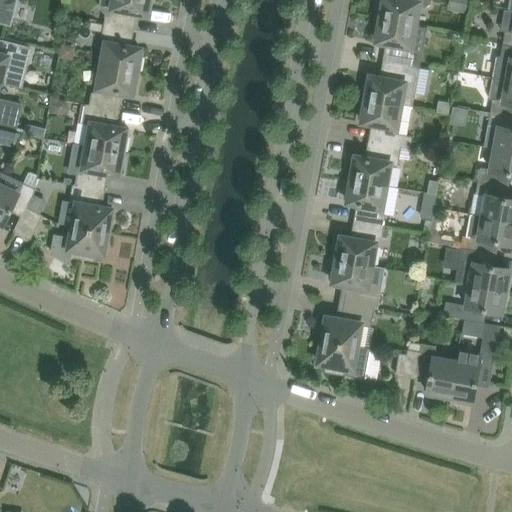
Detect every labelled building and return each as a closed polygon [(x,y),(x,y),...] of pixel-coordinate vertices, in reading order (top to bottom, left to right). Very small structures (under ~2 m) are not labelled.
[(0,0),(0,19),(9,22),(14,0),(0,0)] [(152,8),(153,0),(100,0),(100,1),(100,5),(101,8),(102,11),(106,14),(104,24),(130,28),(133,11),(147,14),(148,7),(152,8)] [(430,0),(384,0),(384,2),(381,1),(378,17),(416,24),(419,5),(426,6),(430,3),(430,0)] [(411,52),(416,24),(378,17),(375,33),(378,34),(377,41),(391,44),(388,61),(413,65),(416,53),(411,52)] [(143,56),(139,55),(141,48),(127,46),(130,28),(104,24),(102,36),(107,37),(102,65),(140,72),(143,56)] [(511,31),(505,31),(503,44),(511,45),(511,31)] [(12,64),(26,68),(31,48),(0,39),(0,80),(2,81),(5,68),(11,69),(12,64)] [(511,45),(503,44),(501,57),(498,56),(494,76),(494,77),(511,80),(511,45)] [(410,106),(414,86),(417,66),(413,65),(388,61),(385,78),(370,75),(369,82),(366,82),(363,98),(410,106)] [(137,88),(140,72),(102,65),(97,93),(92,92),(90,104),(115,109),(118,92),(132,94),(134,87),(137,88)] [(511,80),(494,77),(490,98),(493,99),(491,112),(511,115),(511,80)] [(0,81),(2,82),(2,81),(0,80),(0,121),(16,126),(22,104),(0,98),(0,81)] [(405,134),(410,106),(363,98),(360,114),(363,114),(362,121),(376,124),(373,141),(402,146),(411,148),(413,135),(405,134)] [(129,136),(125,135),(126,128),(112,126),(115,109),(90,104),(86,103),(82,123),(91,124),(88,145),(126,152),(129,136)] [(466,131),(478,133),(482,109),(454,105),(448,138),(465,141),(466,131)] [(488,125),(485,146),(495,148),(511,150),(511,115),(491,112),(488,125)] [(365,157),(356,156),(355,162),(351,162),(349,178),(387,185),(437,194),(440,178),(405,172),(409,147),(402,146),(373,141),(370,158),(365,157)] [(123,168),(126,152),(88,145),(87,146),(74,143),(69,170),(78,172),(75,184),(101,189),(104,172),(118,174),(119,167),(123,168)] [(511,150),(495,148),(491,169),(481,167),(478,180),(503,184),(505,172),(511,173),(511,150)] [(382,213),(387,185),(349,178),(346,194),(349,195),(348,202),(362,204),(359,221),(384,226),(386,214),(382,213)] [(511,198),(501,196),(503,184),(478,180),(476,193),(486,195),(483,216),(511,221),(511,198)] [(12,207),(23,212),(24,212),(26,207),(27,207),(36,189),(24,183),(19,193),(0,183),(0,222),(3,225),(12,207)] [(65,200),(61,223),(73,225),(111,232),(114,216),(110,215),(112,208),(98,206),(101,189),(75,184),(73,184),(70,201),(65,200)] [(42,214),(27,207),(26,207),(24,212),(23,212),(15,230),(30,238),(42,214)] [(511,221),(483,216),(472,214),(466,248),(491,252),(493,241),(511,243),(511,221)] [(372,265),(377,237),(382,238),(384,226),(359,221),(356,238),(341,236),(340,243),(337,242),(334,258),(372,265)] [(108,248),(111,232),(73,225),(71,237),(55,234),(52,252),(70,262),(72,249),(77,250),(76,256),(94,260),(95,253),(103,255),(105,248),(108,248)] [(511,276),(508,275),(510,268),(489,265),(491,252),(466,248),(461,247),(456,281),(470,284),(509,291),(511,276)] [(367,293),(372,265),(334,258),(331,274),(334,275),(333,282),(347,285),(344,302),(375,307),(378,308),(380,296),(367,293)] [(502,312),(503,305),(506,306),(509,291),(470,284),(467,305),(456,303),(456,305),(455,311),(454,316),(478,321),(481,309),(502,312)] [(357,345),(361,325),(371,327),(375,307),(344,302),(341,319),(327,316),(326,323),(322,322),(319,338),(357,345)] [(483,340),(496,343),(500,325),(487,322),(483,340)] [(369,348),(357,346),(357,345),(319,338),(317,355),(320,355),(319,362),(327,364),(326,370),(344,374),(363,377),(365,368),(369,348)] [(449,399),(456,361),(434,357),(436,346),(410,342),(409,350),(421,352),(418,369),(430,372),(427,391),(434,393),(433,396),(449,399)] [(421,352),(409,350),(408,355),(400,353),(396,374),(417,378),(418,369),(421,352)] [(482,350),(481,354),(458,350),(456,361),(449,399),(466,402),(466,399),(473,400),(477,380),(489,382),(495,353),(482,350)]
